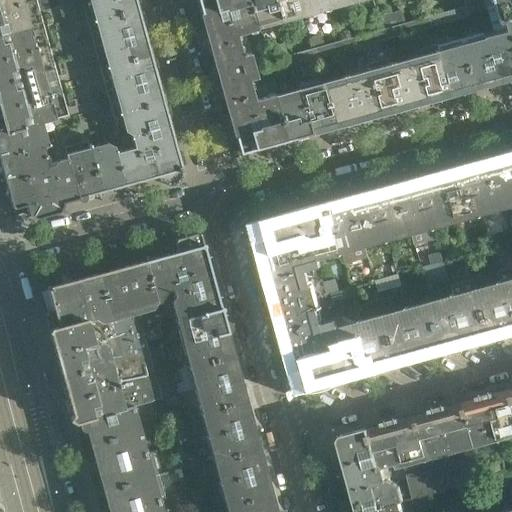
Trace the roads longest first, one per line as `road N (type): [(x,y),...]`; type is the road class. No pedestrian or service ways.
road 1 (residential): [(219,194),(511,121)]
road 2 (residential): [(219,194),(279,429)]
road 3 (residential): [(511,364),(279,429)]
road 4 (tertiary): [(64,511),(0,279)]
road 5 (residential): [(0,262),(219,194)]
road 6 (residential): [(165,0),(219,194)]
